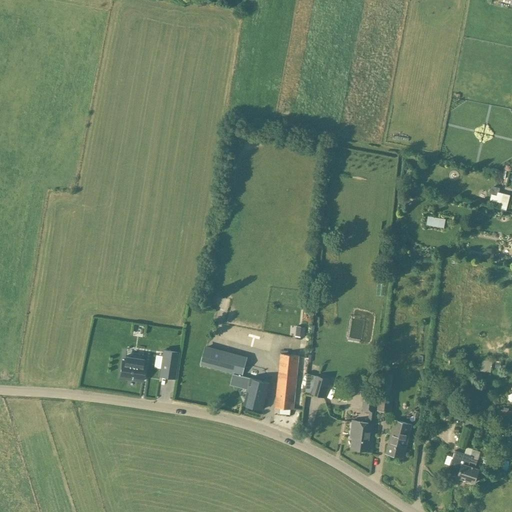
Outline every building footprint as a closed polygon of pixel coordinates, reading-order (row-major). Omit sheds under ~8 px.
[(501,205),(507,207),(510,195),(499,192),(500,188),(493,187),(492,187),(491,188),(490,190),(489,193),(492,194),(490,200),(501,203),(501,205)] [(426,225),(444,228),(445,224),(450,225),(450,220),(428,217),(426,225)] [(296,325),(296,335),(306,336),(306,326),(296,325)] [(247,389),(243,405),(263,410),(270,383),(262,381),(242,376),(247,357),(223,351),(223,352),(213,350),(214,348),(204,345),(199,365),(232,374),(232,375),(239,377),(237,387),(247,389)] [(299,355),(288,354),(288,351),(281,350),(281,353),(275,408),(294,410),(299,355)] [(173,380),(177,354),(162,352),(158,377),(173,380)] [(118,379),(141,383),(144,366),(141,365),(142,356),(124,354),(123,363),(121,362),(118,379)] [(483,357),(480,370),(491,372),(492,364),(491,364),(492,359),(483,357)] [(393,393),(391,393),(392,375),(383,374),(382,392),(380,392),(378,410),(391,411),(393,393)] [(310,394),(325,398),(331,380),(316,375),(310,394)] [(370,451),(374,422),(378,398),(364,396),(363,409),(370,410),(369,422),(353,419),(351,434),(353,435),(351,448),(370,451)] [(511,410),(500,409),(499,416),(511,418),(511,410)] [(403,457),(411,424),(395,420),(387,453),(403,457)] [(458,446),(469,450),(471,443),(467,442),(472,428),(470,428),(472,422),(465,420),(463,425),(465,426),(458,446)] [(475,483),(479,469),(476,468),(478,461),(473,459),(473,456),(456,451),(453,459),(449,470),(460,473),(458,477),(475,483)]
